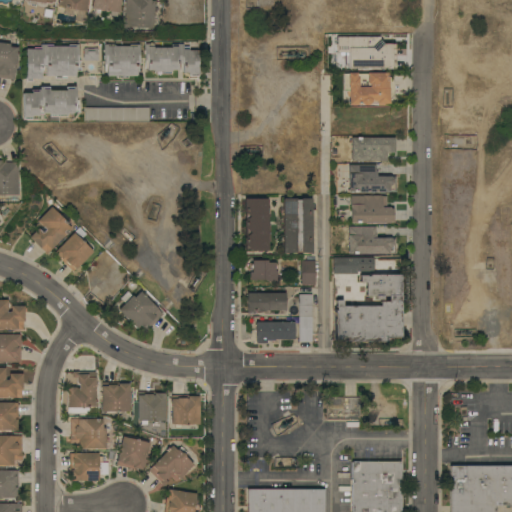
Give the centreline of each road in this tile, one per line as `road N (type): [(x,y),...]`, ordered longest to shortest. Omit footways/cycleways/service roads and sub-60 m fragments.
road 1 (tertiary): [(0,270),(32,280),(78,324),(160,367),(511,369)]
road 2 (residential): [(424,511),(427,0)]
road 3 (residential): [(221,511),(220,0)]
road 4 (residential): [(46,511),(44,397),(78,324)]
